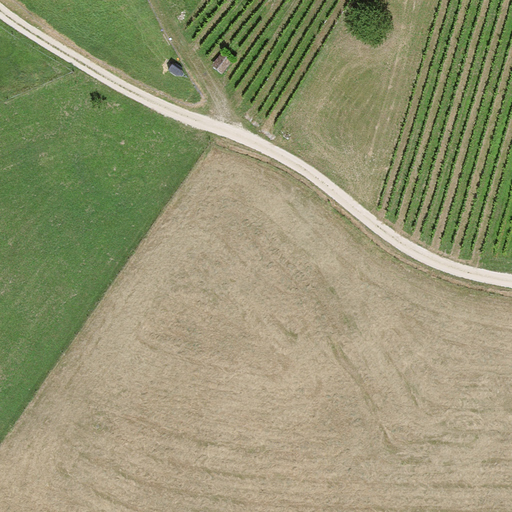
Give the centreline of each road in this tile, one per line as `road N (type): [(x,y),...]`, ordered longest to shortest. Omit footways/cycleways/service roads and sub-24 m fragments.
road 1 (track): [(0,12),(125,91),(309,172),(430,263),(511,281)]
road 2 (track): [(150,0),(217,108),(220,129)]
